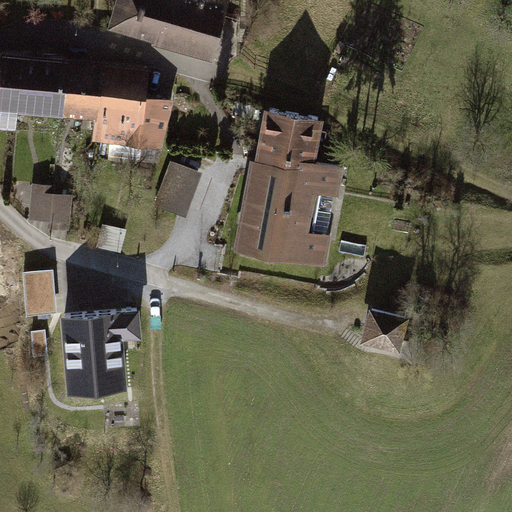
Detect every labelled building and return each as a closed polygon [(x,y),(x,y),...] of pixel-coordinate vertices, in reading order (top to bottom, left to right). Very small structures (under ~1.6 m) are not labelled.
[(118,0),(113,18),(218,49),(232,0),(118,0)] [(0,119),(9,39),(0,40),(0,119)] [(68,105),(74,46),(9,39),(0,119),(21,122),(23,100),(68,105)] [(68,105),(103,109),(109,50),(74,46),(68,105)] [(152,83),(154,54),(109,50),(103,109),(102,137),(146,141),(164,146),(179,90),(152,83)] [(310,167),(311,160),(319,117),(271,108),(262,158),(264,158),(310,167)] [(189,210),(206,164),(175,153),(158,198),(189,210)] [(343,166),(311,160),(310,167),(264,158),(247,246),(324,261),(329,235),(313,232),(321,190),(338,193),(343,166)] [(34,209),(55,211),(58,175),(38,173),(34,209)] [(106,219),(101,242),(124,247),(130,225),(106,219)] [(17,235),(0,236),(0,291),(20,290),(17,235)] [(61,305),(58,261),(27,263),(29,307),(61,305)] [(70,301),(74,382),(130,379),(127,328),(148,327),(146,297),(70,301)] [(377,306),(368,339),(400,347),(409,315),(377,306)] [(61,471),(76,467),(72,452),(57,456),(61,471)]
